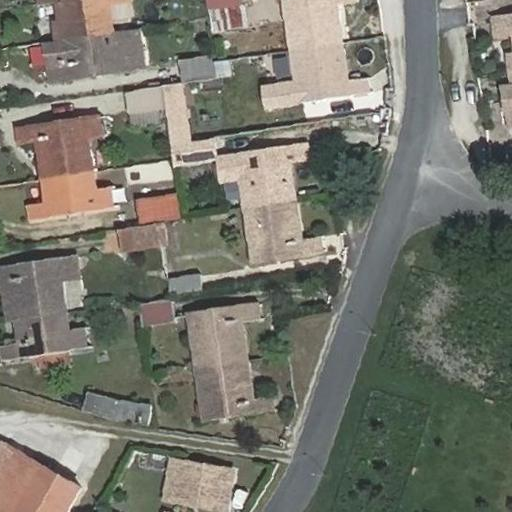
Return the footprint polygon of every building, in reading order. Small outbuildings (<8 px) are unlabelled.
[(73,41),(115,35),(109,1),(121,0),(38,0),(40,6),(59,3),(62,27),(71,26),(73,41)] [(244,0),(209,0),(211,9),(245,5),(244,0)] [(290,20),(295,51),(336,45),(333,31),(342,29),(338,5),(354,2),(354,0),(280,0),(284,21),(290,20)] [(511,19),(495,22),(498,37),(511,35),(511,19)] [(138,31),(115,35),(73,41),(65,42),(48,45),(51,67),(48,68),(50,84),(144,69),(138,31)] [(347,61),(349,60),(346,44),(336,45),(339,62),(347,61)] [(336,45),(295,51),(304,106),(370,95),(367,80),(350,83),(347,61),(339,62),(336,45)] [(215,77),(212,59),(183,64),(185,82),(215,77)] [(168,106),(165,88),(132,93),(135,111),(168,106)] [(55,181),(94,175),(90,143),(103,141),(100,119),(20,131),(22,146),(41,144),(45,167),(53,166),(55,181)] [(243,176),(249,210),(289,203),(297,202),(290,165),(309,161),(306,146),(222,160),(225,179),(243,176)] [(97,193),(94,175),(55,181),(48,182),(51,204),(31,207),(33,223),(115,210),(112,191),(97,193)] [(179,196),(142,202),(146,224),(183,218),(179,196)] [(289,203),(249,210),(257,264),(323,254),(321,239),(305,242),(300,218),(292,219),(289,203)] [(29,324),(70,317),(65,284),(79,281),(75,261),(0,274),(0,288),(15,287),(19,310),(27,309),(29,324)] [(181,325),(177,302),(145,308),(148,330),(181,325)] [(195,319),(204,370),(244,363),(241,349),(249,348),(245,324),(263,321),(261,307),(195,319)] [(29,324),(22,325),(25,349),(5,352),(8,368),(91,355),(87,333),(73,336),(70,317),(29,324)] [(244,363),(204,370),(214,423),(279,412),(277,398),(258,401),(254,379),(247,380),(244,363)] [(122,427),(154,432),(156,413),(124,408),(96,399),(91,416),(122,427)] [(0,482),(13,458),(0,450),(0,482)] [(13,458),(0,482),(0,511),(66,511),(78,491),(13,458)] [(233,467),(181,458),(174,497),(227,505),(233,467)]
